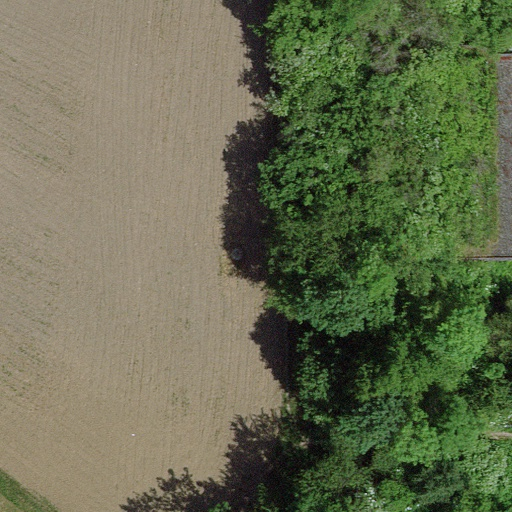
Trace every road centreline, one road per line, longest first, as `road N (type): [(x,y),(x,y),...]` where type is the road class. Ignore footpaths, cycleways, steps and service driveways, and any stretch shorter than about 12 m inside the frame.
road 1 (motorway): [(511,94),(189,92),(0,78)]
road 2 (motorway): [(0,179),(511,198)]
